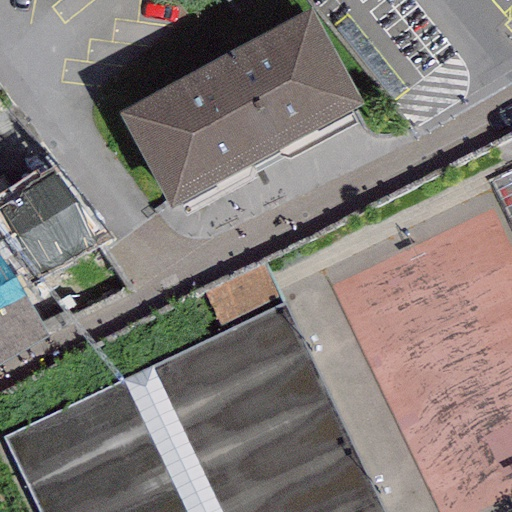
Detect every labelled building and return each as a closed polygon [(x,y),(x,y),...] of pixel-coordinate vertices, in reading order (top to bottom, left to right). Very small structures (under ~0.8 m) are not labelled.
[(317,20),(123,124),(174,220),(369,116),(317,20)] [(0,150),(0,247),(13,271),(106,228),(36,130),(0,150)] [(0,356),(49,333),(13,271),(0,247),(0,356)] [(222,332),(284,303),(265,264),(203,293),(222,332)] [(222,332),(1,438),(36,511),(384,511),(284,303),(222,332)]
